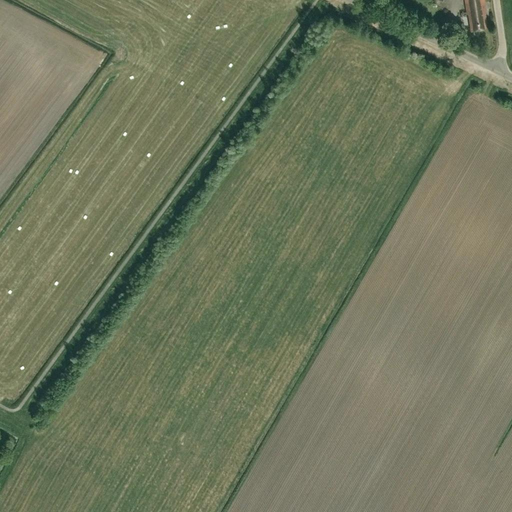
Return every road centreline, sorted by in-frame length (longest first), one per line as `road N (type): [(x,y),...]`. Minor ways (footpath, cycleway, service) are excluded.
road 1 (track): [(321,0),(24,407),(0,410)]
road 2 (unclassified): [(511,78),(350,0)]
